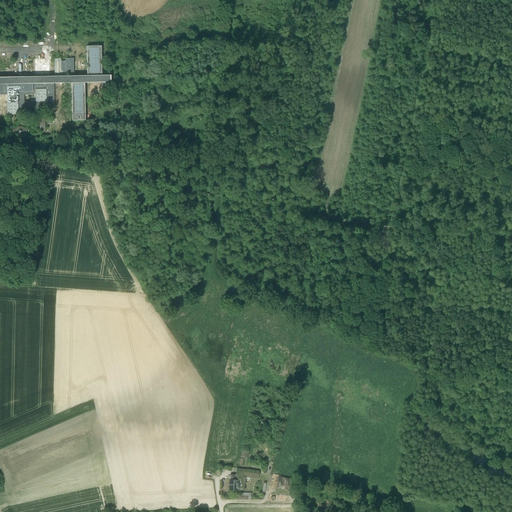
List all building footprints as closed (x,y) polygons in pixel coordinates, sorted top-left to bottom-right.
[(61,59),(54,59),(55,76),(12,77),(0,77),(0,94),(7,95),(7,114),(18,114),(18,108),(54,107),(54,83),(71,82),(72,121),(78,121),(78,115),(79,115),(80,121),(85,121),(85,82),(105,82),(105,75),(102,75),(101,46),(87,46),(87,75),(65,76),(65,74),(74,74),(74,59),(65,59),(65,61),(61,62),(61,59)] [(49,59),(35,60),(35,75),(49,74),(49,59)] [(44,117),(35,117),(35,121),(38,121),(38,131),(45,131),(44,117)] [(30,133),(30,131),(28,131),(28,130),(25,130),(22,127),(19,127),(16,130),(12,129),(12,133),(13,133),(13,135),(15,135),(15,133),(16,133),(18,136),(22,136),(25,133),(28,133),(30,133)] [(246,470),(245,475),(250,476),(250,477),(258,479),(259,472),(246,470)] [(245,477),(245,475),(236,475),(232,475),(232,480),(230,480),(229,480),(229,488),(229,490),(244,490),(244,484),(245,484),(245,477)] [(285,489),(292,489),(292,479),(280,477),(280,481),(282,481),(281,486),(285,486),(285,489)]
